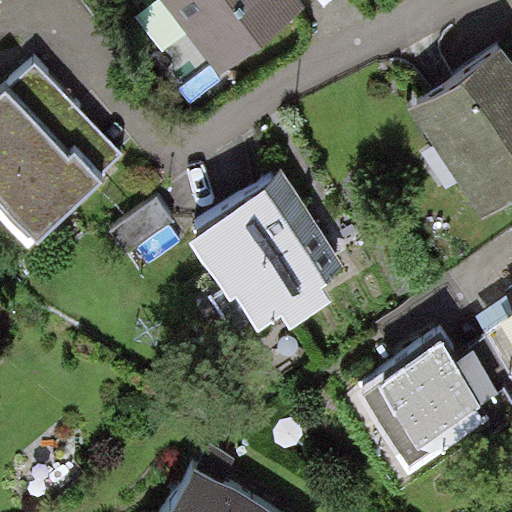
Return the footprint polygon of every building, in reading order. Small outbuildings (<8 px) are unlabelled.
[(173,0),(219,58),(294,0),(173,0)] [(482,201),(511,181),(511,48),(501,32),(410,92),(482,201)] [(0,201),(30,233),(125,146),(36,51),(10,75),(7,72),(0,78),(0,201)] [(282,156),(191,212),(231,277),(237,273),(259,308),(282,293),(292,308),(334,282),(325,269),(345,256),(282,156)] [(157,189),(111,221),(127,244),(173,212),(157,189)] [(487,323),(490,321),(511,306),(511,288),(509,284),(476,307),(487,323)] [(490,321),(511,353),(511,306),(490,321)] [(457,341),(441,320),(359,377),(410,450),(488,396),(497,410),(511,399),(511,375),(504,365),(501,367),(483,379),(457,341)] [(483,379),(501,367),(475,329),(457,341),(483,379)] [(296,511),(195,449),(155,511),(296,511)]
